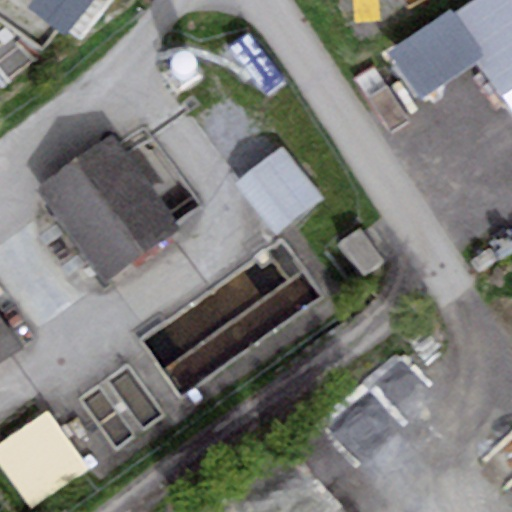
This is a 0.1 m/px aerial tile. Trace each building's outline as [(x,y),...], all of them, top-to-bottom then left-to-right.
[(44,0),(26,24),(65,54),(105,0),(44,0)] [(511,0),(469,0),(386,55),(420,106),(478,67),(511,119),(511,0)] [(113,136),(37,189),(102,281),(178,228),(113,136)] [(323,201),(281,147),(232,186),(275,239),(323,201)] [(0,364),(16,353),(0,329),(0,364)] [(88,471),(46,410),(0,441),(0,470),(29,511),(88,471)]
